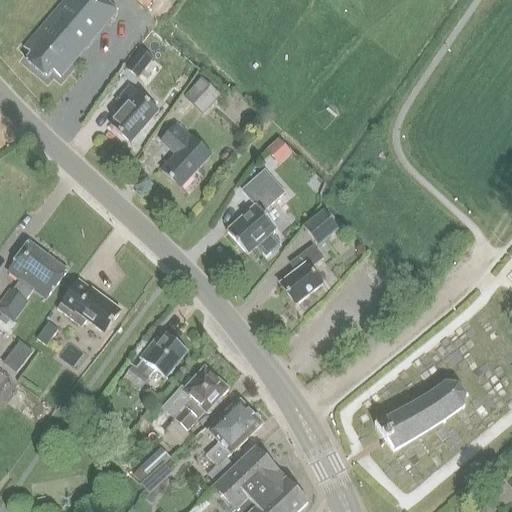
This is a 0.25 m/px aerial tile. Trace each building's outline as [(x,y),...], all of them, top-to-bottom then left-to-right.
[(65,0),(24,49),(31,55),(25,61),(46,79),(52,72),(59,79),(117,12),(106,3),(102,7),(93,0),(65,0)] [(153,60),(140,51),(125,71),(138,80),(153,60)] [(219,99),(202,82),(184,100),(202,117),(219,99)] [(130,144),(159,113),(129,87),(115,103),(123,110),(109,126),(130,144)] [(180,190),(212,156),(178,125),(161,143),(175,156),(160,172),(180,190)] [(279,142),(266,153),(274,162),(286,151),(279,142)] [(240,189),(255,206),(225,233),(247,258),(277,232),(262,215),(284,195),(262,170),(240,189)] [(318,248),(338,232),(323,214),(304,230),(318,248)] [(49,300),(68,272),(29,244),(9,272),(21,280),(11,293),(9,292),(0,306),(0,315),(15,325),(28,304),(26,303),(35,290),(49,300)] [(278,285),(279,287),(295,308),(323,287),(311,271),(323,261),(313,247),(289,265),(294,272),(278,285)] [(78,282),(57,312),(81,329),(85,323),(105,337),(122,313),(78,282)] [(9,322),(1,317),(0,318),(0,322),(6,326),(9,322)] [(47,325),(34,342),(44,349),(57,332),(47,325)] [(140,361),(143,364),(137,371),(134,368),(123,382),(137,394),(154,373),(165,381),(186,355),(187,355),(166,339),(160,345),(156,342),(140,361)] [(18,372),(35,351),(21,340),(4,361),(18,372)] [(204,369),(182,392),(180,390),(161,411),(186,435),(203,416),(206,418),(229,392),(204,369)] [(392,455),(421,440),(462,412),(465,399),(458,388),(445,385),(430,397),(401,413),(374,428),(392,455)] [(205,458),(216,470),(207,479),(215,487),(234,469),(226,461),(229,458),(230,460),(264,428),(240,402),(206,434),(218,446),(205,458)] [(139,469),(148,480),(170,460),(160,450),(139,469)] [(301,511),(306,508),(254,452),(212,492),(231,511),(301,511)]
